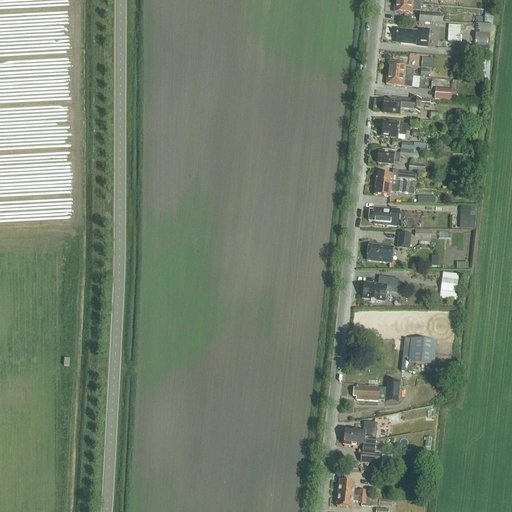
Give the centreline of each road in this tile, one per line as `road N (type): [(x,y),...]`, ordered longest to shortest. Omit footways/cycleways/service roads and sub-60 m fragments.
road 1 (unclassified): [(318,511),(376,0)]
road 2 (unclassified): [(119,0),(119,229),(104,511)]
